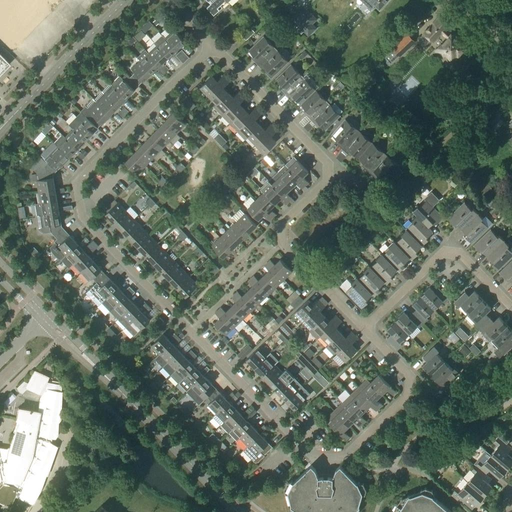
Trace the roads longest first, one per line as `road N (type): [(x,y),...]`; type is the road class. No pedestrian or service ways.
road 1 (residential): [(409,391),(347,454),(309,454),(81,216),(76,183),(214,46)]
road 2 (residential): [(363,329),(280,243),(281,225),(326,179),(327,163),(214,46)]
road 3 (tertiary): [(236,511),(44,318)]
road 4 (residential): [(363,329),(441,254),(461,256),(511,308)]
road 5 (tertiary): [(0,129),(126,0)]
